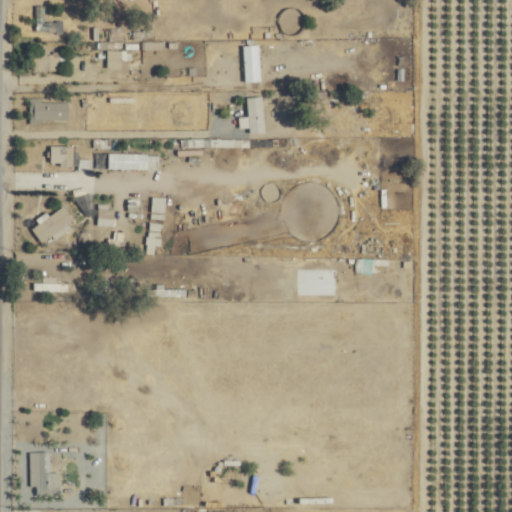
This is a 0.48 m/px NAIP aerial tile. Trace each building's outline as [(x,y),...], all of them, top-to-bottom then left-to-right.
[(45,24),(44,4),(35,4),(36,24),(45,24)] [(270,54),(260,54),(259,43),(242,44),(243,80),(271,79),(270,54)] [(60,51),(47,51),(47,47),(38,47),(38,54),(29,54),(29,69),(60,69),(60,51)] [(122,66),(122,49),(106,49),(107,67),(122,66)] [(264,131),(263,95),(245,96),(246,115),(239,115),(240,127),(248,126),(248,131),(264,131)] [(42,100),(42,96),(29,96),(29,122),(42,123),(42,119),(69,119),(69,101),(42,100)] [(50,163),(73,164),(73,145),(51,144),(50,163)] [(165,196),(152,195),(151,216),(164,217),(165,196)] [(41,241),(74,219),(64,204),(49,214),(46,210),(35,217),(38,222),(32,227),(41,241)] [(115,207),(98,206),(97,224),(114,225),(115,207)] [(29,451),(30,485),(37,485),(37,492),(60,492),(60,470),(50,471),(49,450),(29,451)] [(289,491),(289,475),(249,474),(248,490),(289,491)]
